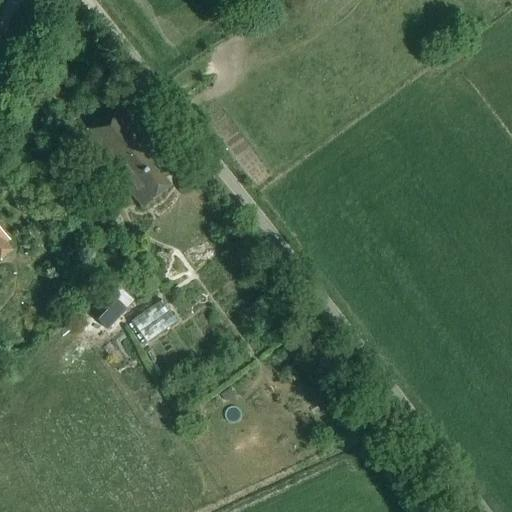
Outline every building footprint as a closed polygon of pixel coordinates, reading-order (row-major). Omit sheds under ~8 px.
[(164,178),(178,167),(165,152),(163,153),(152,140),(154,139),(122,100),(80,134),(141,207),(169,184),(164,178)] [(22,167),(12,176),(21,186),(31,177),(22,167)] [(18,193),(28,204),(30,202),(37,210),(48,201),(31,182),(18,193)] [(11,241),(0,228),(0,261),(0,262),(13,250),(8,244),(11,241)] [(97,320),(101,324),(108,330),(127,310),(126,309),(121,305),(120,303),(116,300),(111,295),(91,315),(97,320)] [(147,340),(181,323),(169,300),(135,316),(147,340)]
